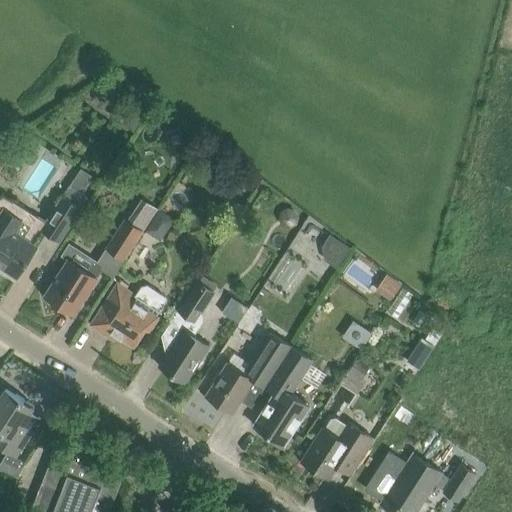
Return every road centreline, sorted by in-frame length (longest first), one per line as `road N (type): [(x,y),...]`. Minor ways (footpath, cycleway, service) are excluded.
road 1 (unclassified): [(179,444),(0,332)]
road 2 (unclassified): [(283,511),(179,444)]
